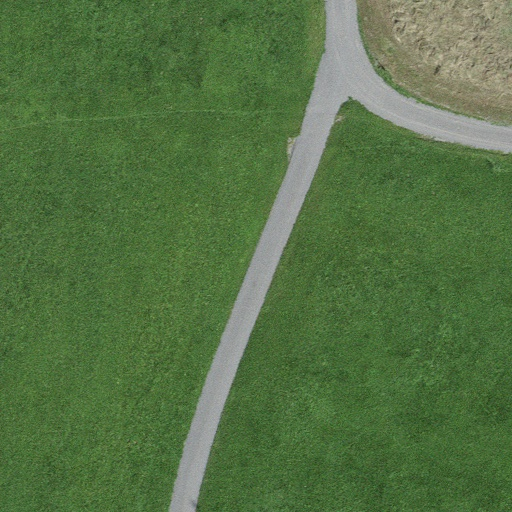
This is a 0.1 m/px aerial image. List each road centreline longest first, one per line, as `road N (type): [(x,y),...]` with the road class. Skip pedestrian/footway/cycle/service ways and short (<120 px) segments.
road 1 (track): [(186,511),(223,378),(348,69)]
road 2 (track): [(511,143),(459,134),(382,98),(348,69),(340,0)]
